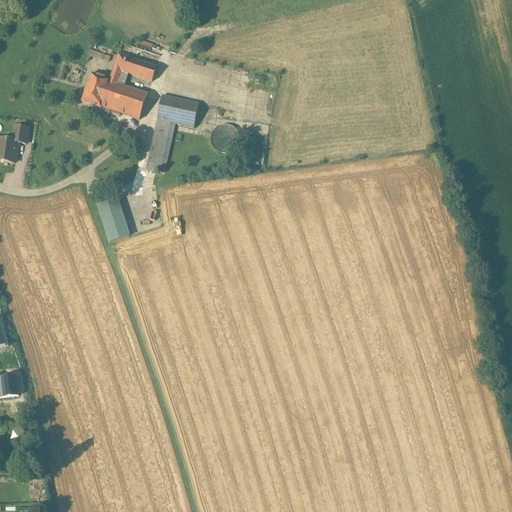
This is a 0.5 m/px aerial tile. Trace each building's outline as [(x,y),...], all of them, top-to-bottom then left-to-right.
[(93,63),(109,66),(112,56),(95,53),(93,63)] [(118,56),(114,70),(121,73),(152,83),(157,69),(118,56)] [(109,83),(117,85),(121,73),(114,70),(110,81),(109,83)] [(110,81),(91,75),(82,103),(101,110),(102,108),(109,83),(110,81)] [(109,83),(102,108),(139,121),(148,95),(118,86),(117,85),(109,83)] [(157,122),(175,126),(194,129),(199,105),(162,97),(157,122)] [(164,175),(175,126),(157,122),(154,135),(146,172),(164,175)] [(12,143),(0,140),(0,162),(15,165),(17,150),(18,151),(19,144),(26,145),(28,130),(14,128),(12,143)] [(116,199),(97,205),(109,243),(129,237),(116,199)] [(16,378),(0,379),(0,383),(2,399),(18,397),(16,378)]
